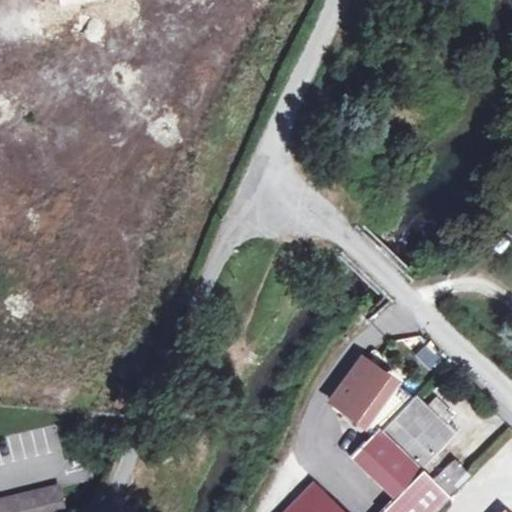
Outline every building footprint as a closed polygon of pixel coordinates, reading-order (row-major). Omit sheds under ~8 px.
[(429,368),(439,355),(423,342),(412,355),(429,368)] [(333,403),(369,433),(374,428),(381,435),(385,430),(413,401),(414,400),(365,360),(333,403)] [(115,403),(125,408),(132,395),(122,390),(115,403)] [(440,428),(424,412),(413,401),(385,430),(423,468),(451,439),(440,428)] [(432,403),(424,412),(440,428),(448,419),(432,403)] [(422,473),(381,435),(374,428),(369,433),(363,441),(365,444),(361,448),(349,461),(379,487),(378,487),(391,500),(392,499),(395,502),(422,473)] [(435,478),(448,493),(467,476),(454,461),(435,478)] [(385,511),(438,511),(451,499),(422,473),(395,502),(385,511)] [(0,511),(64,511),(58,488),(0,502),(0,511)] [(339,511),(315,488),(291,511),(339,511)]
